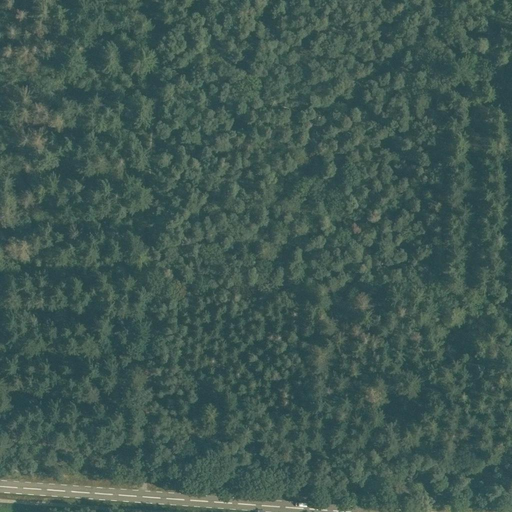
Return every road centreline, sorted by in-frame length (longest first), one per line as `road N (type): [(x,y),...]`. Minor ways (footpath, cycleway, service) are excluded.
road 1 (track): [(147,480),(147,71)]
road 2 (track): [(147,71),(511,50)]
road 3 (secondary): [(0,486),(330,511)]
